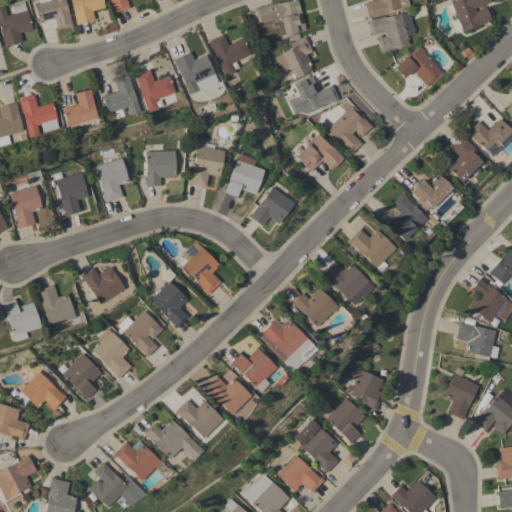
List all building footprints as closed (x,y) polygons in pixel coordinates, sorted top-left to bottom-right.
[(38,22),(33,4),(38,3),(37,0),(64,0),(71,26),(56,30),(53,18),(38,22)] [(93,20),(75,24),(69,0),(101,0),(103,7),(91,11),(93,20)] [(125,0),(129,8),(114,13),(109,0),(125,0)] [(253,8),(278,2),(278,3),(288,0),(296,0),(304,29),(280,36),(277,25),(272,27),(272,24),(260,27),(259,24),(258,24),(253,8)] [(406,0),(408,5),(384,12),(384,13),(367,18),(363,3),(373,0),(406,0)] [(474,8),(475,12),(485,8),(490,21),(461,32),(461,31),(454,33),(450,21),(456,19),(454,12),(449,14),(446,6),(451,4),(450,2),(455,0),(489,0),(490,2),(474,8)] [(3,47),(0,36),(1,36),(0,32),(0,6),(3,6),(6,15),(12,13),(10,5),(23,2),(25,10),(26,10),(31,29),(19,32),(21,42),(3,47)] [(385,37),(384,32),(370,36),(366,20),(383,16),(383,17),(408,11),(411,26),(412,27),(413,28),(414,30),(413,31),(413,33),(412,34),(411,35),(405,36),(407,44),(392,48),(392,50),(380,53),(377,39),(385,37)] [(221,34),(227,45),(242,38),(249,54),(234,61),(237,68),(233,70),(234,72),(225,77),(207,41),(221,34)] [(303,36),(311,51),(305,54),(309,61),(307,62),(311,70),(293,78),(291,73),(284,77),(274,57),(281,53),(281,52),(290,48),(288,43),(303,36)] [(426,87),(411,70),(402,78),(392,67),(416,46),(417,48),(418,47),(422,51),(421,52),(430,63),(431,62),(433,64),(433,65),(438,71),(439,70),(441,73),(426,87)] [(464,57),(460,52),(467,47),(471,52),(464,57)] [(193,60),(204,55),(217,82),(198,91),(198,90),(188,94),(172,59),(189,51),(193,60)] [(149,70),(153,81),(168,75),(174,92),(154,100),(158,109),(147,113),(133,75),(149,70)] [(116,91),(112,79),(127,74),(140,112),(130,115),(127,106),(107,113),(101,97),(116,91)] [(318,91),(330,85),(337,100),(332,103),(331,101),(305,114),(303,110),(294,115),(287,101),(297,96),(292,85),(311,76),(318,91)] [(511,101),(511,97),(505,90),(511,83),(511,120),(503,111),(511,101)] [(77,104),(74,93),(89,89),(97,118),(67,126),(62,109),(77,104)] [(33,95),(36,106),(51,102),(56,119),(56,120),(58,128),(43,132),(40,124),(36,125),(39,134),(28,137),(25,126),(26,126),(22,112),(21,112),(17,99),(33,95)] [(0,106),(14,102),(22,131),(7,135),(10,143),(0,145),(0,106)] [(349,105),(370,127),(360,137),(354,130),(350,134),(360,144),(349,155),(346,151),(346,150),(338,142),(339,142),(326,129),(349,105)] [(479,145),(479,146),(465,132),(476,121),(486,130),(498,118),(511,132),(511,134),(501,145),(501,146),(491,157),(479,145)] [(309,172),(294,157),(305,146),(305,145),(317,133),(329,146),(330,145),(342,158),(330,170),(321,160),(309,172)] [(205,187),(187,184),(188,178),(190,179),(197,137),(207,139),(205,148),(222,150),(218,177),(207,175),(205,187)] [(459,181),(445,167),(457,156),(451,151),(453,149),(452,148),(461,139),(462,140),(463,138),(475,150),(471,154),(479,162),(459,181)] [(159,186),(145,186),(143,152),(173,150),(174,177),(159,177),(159,186)] [(238,189),(235,197),(223,193),(237,152),(247,155),(244,163),(262,170),(253,195),(238,189)] [(121,197),(104,203),(102,197),(104,197),(94,166),(103,163),(102,161),(118,155),(127,181),(117,185),(121,197)] [(78,172),(86,196),(75,200),(79,211),(62,216),(62,213),(52,180),(78,172)] [(433,210),(429,206),(427,208),(426,207),(422,210),(413,201),(415,199),(408,192),(420,180),(425,184),(436,174),(450,188),(447,190),(450,193),(433,210)] [(6,193),(32,185),(39,208),(29,212),(33,223),(17,228),(6,193)] [(270,187),(292,203),(276,224),(267,217),(260,226),(247,216),(248,214),(250,215),(270,187)] [(399,214),(396,211),(389,204),(401,193),(413,206),(412,207),(424,219),(401,241),(386,226),(399,214)] [(358,229),(367,238),(375,230),(393,248),(380,261),(385,265),(379,272),(374,267),(374,268),(349,243),(348,244),(345,241),(358,229)] [(193,241),(200,248),(200,247),(218,265),(210,272),(219,282),(206,295),(202,291),(204,290),(181,266),(186,261),(180,254),(193,241)] [(493,282),(495,279),(487,272),(508,248),(511,251),(511,276),(509,274),(498,287),(493,282)] [(341,270),(348,263),(371,287),(352,306),(324,277),(323,278),(319,274),(332,261),(341,270)] [(91,267),(98,279),(100,278),(97,274),(109,266),(123,289),(98,304),(83,280),(82,280),(79,275),(91,267)] [(477,278),(511,304),(511,308),(502,321),(494,315),(488,323),(467,307),(476,295),(469,290),(477,278)] [(168,281),(186,300),(178,307),(187,316),(174,329),(172,326),(172,325),(149,300),(168,281)] [(47,326),(37,294),(36,295),(34,290),(52,285),(55,297),(66,294),(73,318),(47,326)] [(306,299),(317,288),(336,307),(315,327),(293,305),(290,303),(301,293),(306,299)] [(0,303),(13,299),(15,307),(31,302),(39,327),(24,332),(25,338),(13,342),(12,336),(11,336),(0,303)] [(156,347),(146,356),(122,331),(122,330),(118,325),(127,317),(131,321),(142,311),(158,327),(159,326),(161,329),(151,339),(147,335),(146,336),(156,347)] [(292,373),(256,337),(274,319),(280,325),(286,319),(311,344),(310,345),(314,349),(303,361),(304,362),(292,373)] [(466,341),(454,339),(457,321),(462,322),(462,323),(494,330),(491,345),(497,347),(495,358),(464,352),(466,341)] [(102,341),(97,337),(107,328),(128,350),(121,357),(130,366),(116,379),(114,376),(115,375),(92,351),(102,341)] [(238,353),(245,360),(256,348),(257,350),(260,347),(263,350),(260,353),(274,368),(263,379),(267,384),(258,392),(229,363),(238,353)] [(81,354),(100,373),(88,384),(94,390),(85,399),(55,368),(63,360),(64,361),(67,359),(68,360),(70,358),(73,362),(81,354)] [(360,370),(381,380),(376,391),(382,393),(374,411),(369,409),(370,408),(359,403),(360,400),(349,394),(360,370)] [(18,390),(38,371),(61,395),(62,394),(64,397),(52,409),(43,400),(36,408),(18,390)] [(477,386),(463,415),(464,416),(462,420),(445,412),(450,401),(441,396),(452,373),(453,374),(454,373),(459,376),(459,377),(477,386)] [(215,376),(224,385),(231,378),(249,395),(229,415),(206,391),(205,392),(202,389),(215,376)] [(484,431),(473,422),(495,395),(496,396),(502,389),(511,396),(511,403),(509,407),(511,409),(511,421),(502,434),(491,426),(494,421),(493,421),(484,431)] [(344,398),(363,416),(352,428),(359,434),(350,443),(318,412),(326,404),(333,410),(344,398)] [(194,408),(202,401),(220,419),(200,438),(177,415),(176,416),(173,412),(185,399),(194,408)] [(22,441),(17,440),(18,438),(0,432),(0,402),(16,408),(16,409),(18,410),(15,420),(28,423),(22,441)] [(159,430),(163,426),(162,425),(168,419),(187,439),(188,438),(200,450),(190,460),(179,447),(167,459),(146,438),(142,435),(153,424),(159,430)] [(324,473),(321,469),(322,469),(294,441),(295,440),(292,437),(310,419),(335,444),(328,452),(336,461),(324,473)] [(124,442),(133,451),(140,444),(157,461),(158,460),(164,467),(158,473),(153,467),(138,481),(123,465),(118,470),(110,461),(114,458),(111,455),(124,442)] [(494,460),(500,459),(499,448),(511,446),(511,477),(500,478),(501,480),(497,480),(494,460)] [(0,470),(24,458),(23,457),(26,455),(35,471),(24,476),(30,486),(6,498),(0,486),(0,470)] [(294,455),(318,478),(319,477),(323,480),(310,493),(301,484),(293,492),(276,474),(283,466),(294,455)] [(96,479),(100,483),(101,482),(91,472),(101,462),(119,481),(124,476),(142,494),(126,505),(116,495),(104,508),(86,489),(96,479)] [(260,511),(242,494),(253,482),(254,483),(263,474),(288,498),(277,509),(280,511),(260,511)] [(67,482),(64,494),(74,497),(70,511),(42,511),(50,482),(48,482),(49,478),(67,482)] [(415,480),(434,499),(422,511),(423,511),(407,511),(393,498),(392,499),(389,496),(399,485),(405,491),(415,480)] [(498,509),(496,492),(511,490),(511,511),(509,511),(509,507),(498,509)] [(221,511),(225,508),(223,506),(230,498),(244,511),(221,511)] [(378,511),(388,502),(391,506),(390,507),(395,511),(378,511)]
